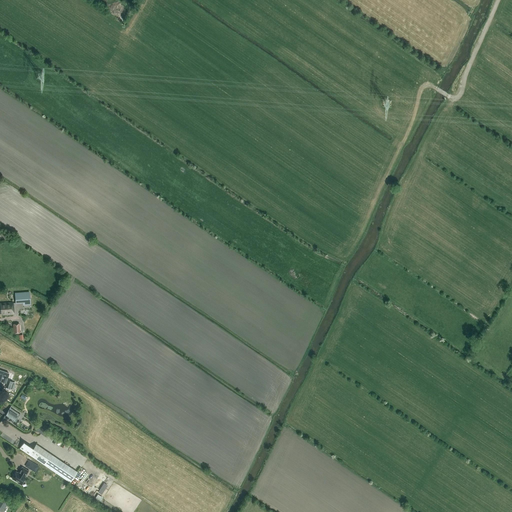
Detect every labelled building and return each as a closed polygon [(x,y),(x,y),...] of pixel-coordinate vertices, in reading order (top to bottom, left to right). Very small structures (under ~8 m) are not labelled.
[(16,302),(23,302),(24,305),(30,304),(29,292),(15,293),(16,303),(16,302)] [(13,302),(0,303),(0,305),(0,304),(0,313),(2,314),(2,315),(14,314),(13,302)] [(0,381),(2,382),(5,383),(9,373),(0,370),(0,381)] [(15,384),(14,383),(14,382),(8,381),(6,387),(13,390),(15,384)] [(14,423),(13,423),(16,425),(19,422),(16,420),(20,414),(19,415),(10,408),(11,406),(9,409),(3,405),(0,409),(0,408),(0,409),(6,413),(6,414),(8,416),(6,419),(10,421),(10,420),(14,423)] [(38,424),(34,428),(45,437),(48,432),(38,424)] [(19,449),(19,448),(70,482),(78,472),(36,444),(33,448),(23,442),(24,441),(19,449)] [(22,467),(20,471),(19,473),(16,471),(12,478),(18,482),(18,483),(22,485),(24,481),(23,481),(25,477),(28,471),(22,467)] [(103,482),(97,492),(101,494),(107,485),(103,482)] [(10,506),(13,500),(10,499),(9,501),(1,496),(0,498),(0,510),(2,511),(7,504),(10,506)]
